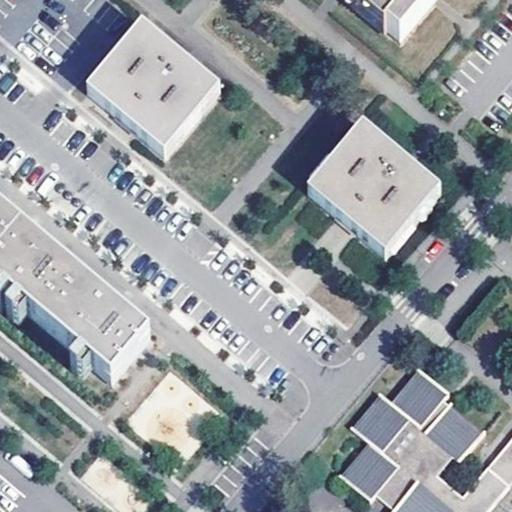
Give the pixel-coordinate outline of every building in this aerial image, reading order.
[(342,0),(399,48),(439,0),(342,0)] [(221,98),(143,32),(89,97),(128,130),(167,162),(221,98)] [(438,200),(362,136),(307,201),(343,231),(383,264),(438,200)] [(0,292),(114,387),(150,344),(118,317),(39,251),(0,218),(0,292)] [(511,441),(463,499),(436,476),(452,459),(459,464),(483,435),(449,407),(446,410),(441,407),(447,400),(419,375),(391,405),(383,398),(352,433),(368,446),(340,479),(368,503),(374,498),(390,511),(494,511),(511,492),(511,441)]
